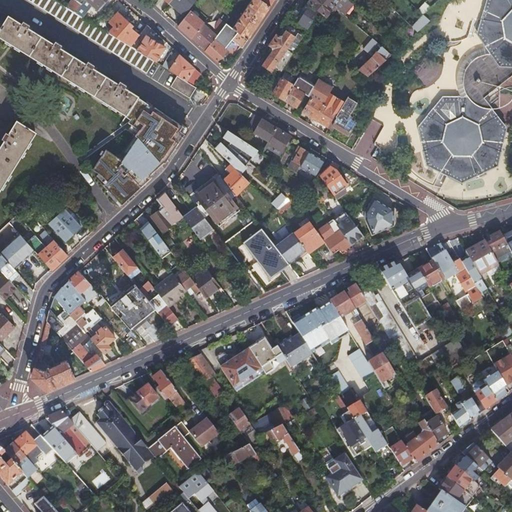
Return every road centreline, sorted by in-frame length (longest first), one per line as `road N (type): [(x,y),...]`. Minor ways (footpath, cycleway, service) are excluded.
road 1 (residential): [(15,414),(445,226)]
road 2 (residential): [(228,85),(166,174),(45,287),(15,414)]
road 3 (residential): [(445,226),(440,215),(228,85)]
road 4 (residential): [(366,511),(511,402)]
road 5 (unknown): [(365,259),(415,341),(444,333)]
road 6 (residential): [(135,0),(228,85)]
